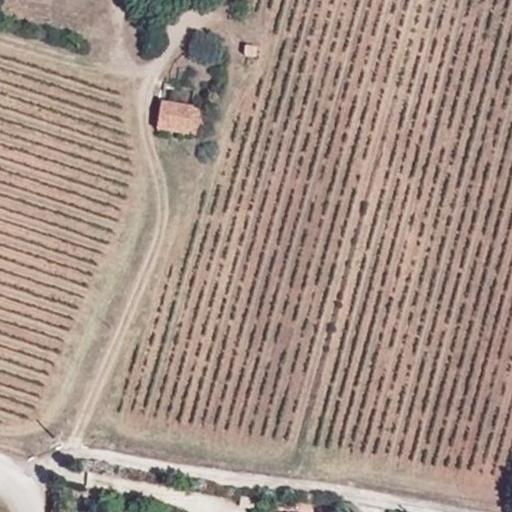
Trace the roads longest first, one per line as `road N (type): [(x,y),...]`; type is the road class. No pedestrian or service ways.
road 1 (track): [(96,2),(153,227),(138,285),(68,455)]
road 2 (residential): [(13,477),(68,455),(451,511)]
